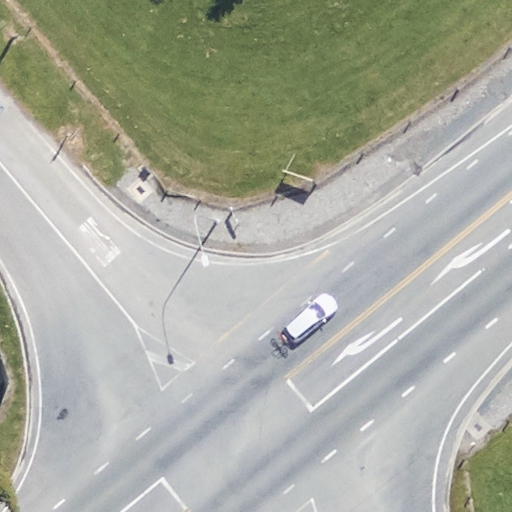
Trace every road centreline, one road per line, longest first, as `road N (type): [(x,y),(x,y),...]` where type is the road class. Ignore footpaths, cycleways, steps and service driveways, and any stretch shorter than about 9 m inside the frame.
road 1 (unclassified): [(240,441),(0,159)]
road 2 (primary): [(511,215),(240,441)]
